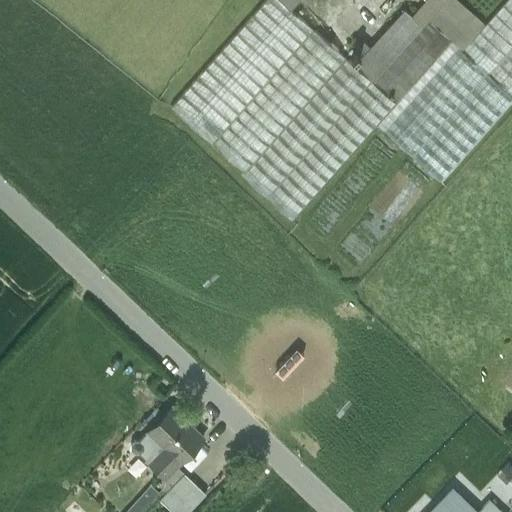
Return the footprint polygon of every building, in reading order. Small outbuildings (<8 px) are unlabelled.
[(265,0),(170,107),(210,143),(313,29),(289,8),(280,0),(265,0)] [(451,40),(462,50),(484,24),(456,0),(427,0),(412,17),(423,26),(428,20),(451,40)] [(511,0),(506,0),(484,24),(462,50),(511,94),(511,0)] [(393,94),(390,98),(395,103),(451,40),(428,20),(423,26),(412,17),(403,9),(360,56),(354,62),(349,57),(347,59),(386,95),(390,91),(393,94)] [(245,173),(347,59),(313,29),(210,143),(245,173)] [(511,94),(462,50),(451,40),(395,103),(376,125),(440,182),(511,100),(511,94)] [(354,62),(360,56),(354,51),(349,57),(354,62)] [(386,95),(347,59),(245,173),(242,176),(290,220),(376,125),(395,103),(390,98),(386,95)] [(162,473),(164,475),(165,476),(176,464),(203,436),(171,406),(139,439),(133,439),(130,443),(131,449),(133,452),(140,452),(152,464),(152,467),(159,474),(162,473)] [(185,511),(205,492),(176,464),(165,476),(164,475),(160,479),(159,477),(155,480),(162,487),(158,490),(151,483),(123,511),(146,511),(160,498),(174,511),(185,511)] [(451,485),(425,511),(479,511),(477,510),(451,485)] [(503,511),(489,498),(477,510),(479,511),(503,511)]
